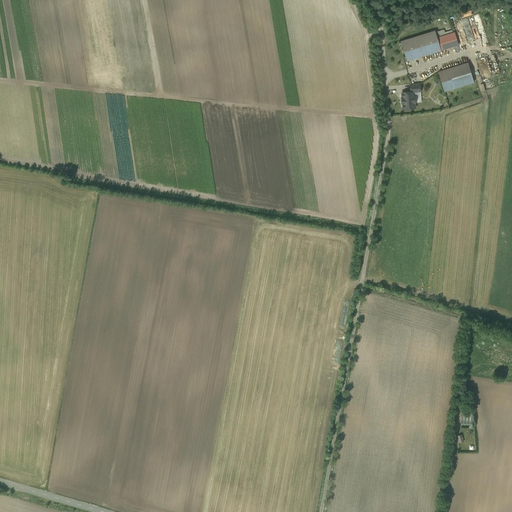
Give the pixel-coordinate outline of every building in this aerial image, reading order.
[(484,25),(479,26),(480,29),(478,29),(478,32),(481,32),(482,39),(483,42),(484,42),(484,45),(487,44),(484,25)] [(436,31),(403,42),(408,62),(459,45),(456,32),(439,38),(436,31)] [(470,63),(440,73),(446,93),(476,83),(470,63)] [(414,92),(420,91),(420,84),(410,84),(411,92),(414,92)] [(415,107),(414,92),(411,92),(402,93),(403,108),(415,107)]
